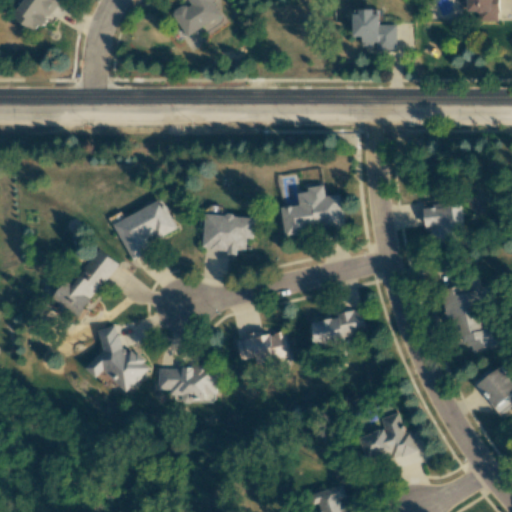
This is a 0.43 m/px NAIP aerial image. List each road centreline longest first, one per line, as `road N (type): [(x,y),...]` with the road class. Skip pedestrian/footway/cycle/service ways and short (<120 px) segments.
road 1 (secondary): [(511,105),(0,104)]
road 2 (residential): [(372,105),(374,207),(410,342),(483,473),(511,506)]
road 3 (residential): [(383,263),(182,307)]
